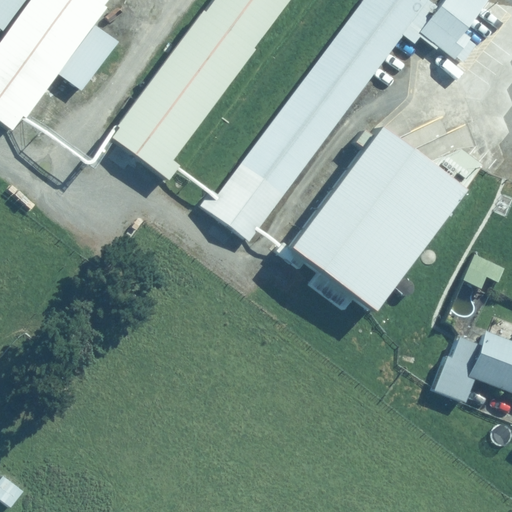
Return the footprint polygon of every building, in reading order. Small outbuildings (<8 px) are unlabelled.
[(23,0),(0,30),(0,100),(16,113),(103,0),(23,0)] [(193,0),(110,113),(159,149),(269,0),(193,0)] [(352,0),(208,192),(251,224),(420,0),(352,0)] [(379,121),(298,225),(374,284),(455,180),(379,121)] [(504,268),(475,255),(462,285),(479,293),(485,280),(496,285),(504,268)] [(463,402),(470,382),(511,395),(511,317),(497,313),(491,333),(483,331),(480,342),(458,336),(451,359),(444,357),(433,393),(463,402)] [(4,475),(0,480),(0,499),(11,508),(24,491),(4,475)]
